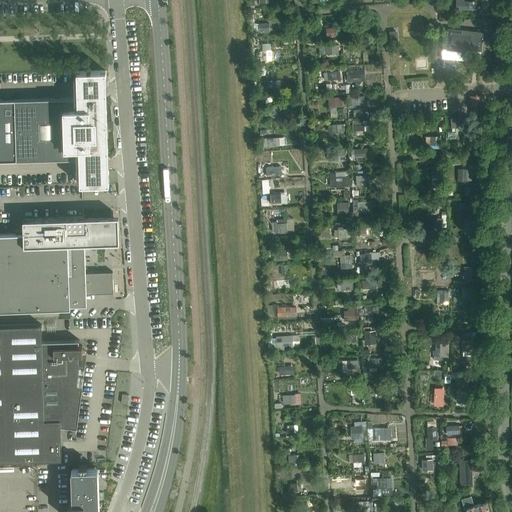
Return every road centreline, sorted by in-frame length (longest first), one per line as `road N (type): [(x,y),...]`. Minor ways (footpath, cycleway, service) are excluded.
road 1 (tertiary): [(178,380),(157,0)]
road 2 (unclassified): [(150,377),(117,0)]
road 3 (unclassified): [(511,501),(503,427),(511,145)]
road 4 (unknown): [(0,309),(141,298)]
road 5 (unclassified): [(150,377),(117,511)]
road 6 (tertiary): [(152,511),(178,380)]
